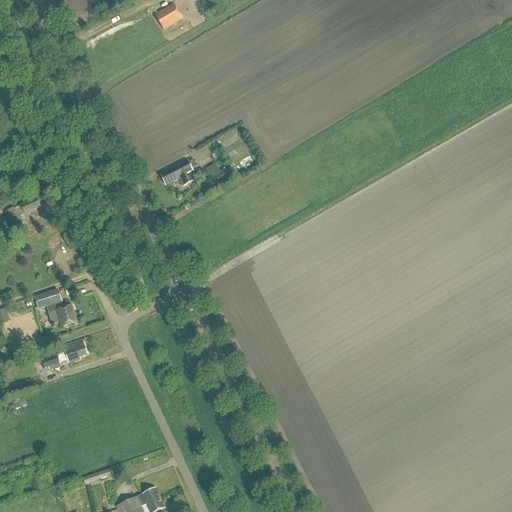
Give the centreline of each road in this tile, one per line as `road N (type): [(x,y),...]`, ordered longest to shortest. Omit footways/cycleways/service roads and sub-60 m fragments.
road 1 (tertiary): [(185,291),(37,0)]
road 2 (unclassified): [(203,511),(116,326),(185,291)]
road 3 (tertiary): [(298,511),(185,291)]
road 4 (track): [(0,362),(115,323)]
